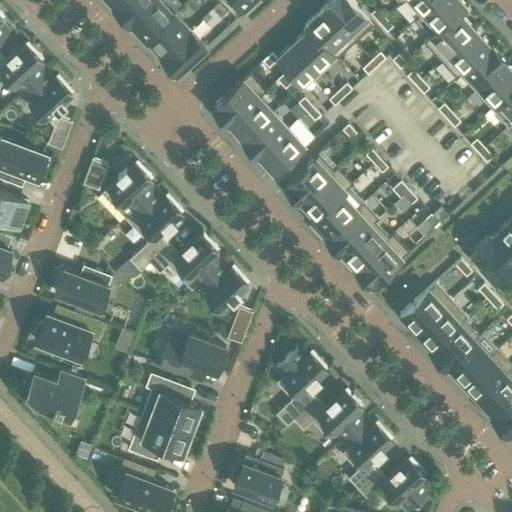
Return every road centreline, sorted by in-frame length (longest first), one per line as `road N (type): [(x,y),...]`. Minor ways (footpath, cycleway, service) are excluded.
road 1 (residential): [(511,468),(178,103)]
road 2 (residential): [(112,95),(92,116),(0,338)]
road 3 (residential): [(286,286),(466,483)]
road 4 (residential): [(286,286),(271,305),(193,511)]
road 5 (residential): [(146,132),(286,286)]
road 6 (residential): [(289,0),(178,103)]
road 7 (residential): [(178,103),(81,0)]
road 8 (residential): [(25,0),(112,95)]
